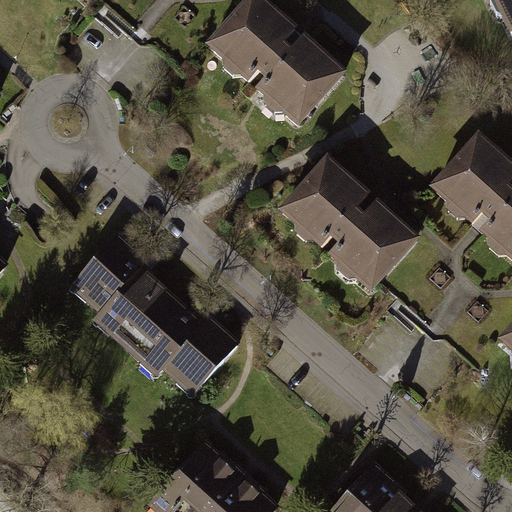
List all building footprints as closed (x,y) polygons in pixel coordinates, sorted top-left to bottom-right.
[(62,0),(76,13),(87,0),(62,0)] [(298,39),(256,0),(252,0),(202,54),(297,141),(349,85),(298,39)] [(511,0),(482,0),(507,51),(511,48),(511,0)] [(511,171),(478,142),(428,198),(473,237),(511,271),(511,171)] [(369,206),(328,167),(279,217),(372,306),(421,256),(369,206)] [(126,352),(175,298),(142,269),(148,262),(118,235),(69,288),(99,315),(92,322),(126,352)] [(0,284),(11,273),(0,261),(0,284)] [(204,325),(175,298),(126,352),(156,380),(163,373),(192,399),(240,345),(210,318),(204,325)] [(511,363),(511,340),(501,354),(511,363)] [(243,477),(203,444),(150,510),(152,511),(283,511),(285,510),(243,477)] [(425,511),(423,510),(376,468),(336,511),(425,511)]
